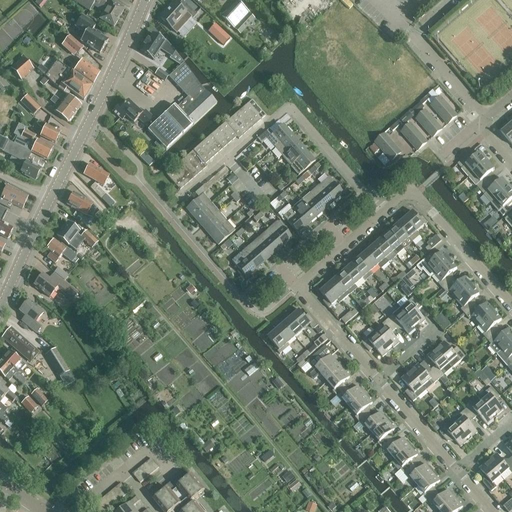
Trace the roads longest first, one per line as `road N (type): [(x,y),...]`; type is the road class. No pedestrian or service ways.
road 1 (unclassified): [(379,379),(300,286),(382,213)]
road 2 (tertiary): [(50,200),(141,0)]
road 3 (unclassified): [(487,121),(412,38),(455,0)]
road 4 (unclassified): [(511,308),(414,197)]
road 5 (unclassified): [(382,213),(288,106)]
road 6 (track): [(67,169),(158,254)]
road 7 (tertiary): [(0,313),(50,200)]
road 8 (unclassified): [(458,471),(379,379)]
